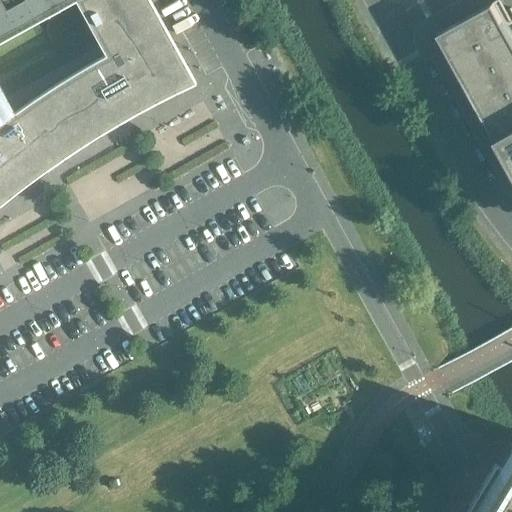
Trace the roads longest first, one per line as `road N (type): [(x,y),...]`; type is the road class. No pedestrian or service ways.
road 1 (residential): [(0,395),(320,216)]
road 2 (residential): [(434,511),(455,472),(453,448),(320,216)]
road 3 (residential): [(290,162),(0,324)]
road 4 (residential): [(511,235),(392,27)]
